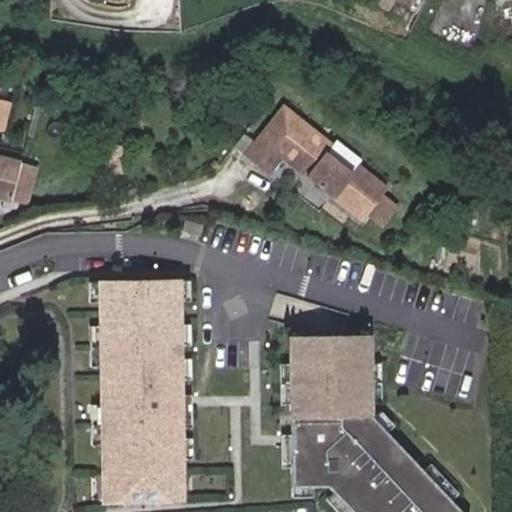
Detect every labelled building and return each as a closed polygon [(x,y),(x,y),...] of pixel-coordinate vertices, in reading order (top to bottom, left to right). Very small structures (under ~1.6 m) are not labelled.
[(334,143),(298,121),(291,132),(317,147),(302,171),(313,178),(334,143)] [(302,171),(317,147),(291,132),(265,174),(291,190),(302,171)] [(346,162),(351,154),(334,143),(313,178),(389,225),(411,190),(379,171),(373,179),(346,162)] [(0,160),(0,198),(9,201),(19,165),(0,160)] [(24,205),(33,169),(19,165),(9,201),(24,205)] [(101,511),(184,511),(184,286),(101,286),(101,511)] [(357,501),(367,511),(456,511),(434,487),(381,429),(381,416),(381,374),(381,346),(297,346),(298,416),(298,447),(298,482),(299,501),(357,501)] [(381,416),(392,416),(392,374),(381,374),(381,416)] [(288,448),(298,447),(298,416),(287,416),(288,448)] [(434,487),(456,511),(469,511),(470,511),(442,480),(434,487)] [(288,502),(299,501),(298,482),(288,482),(288,502)]
